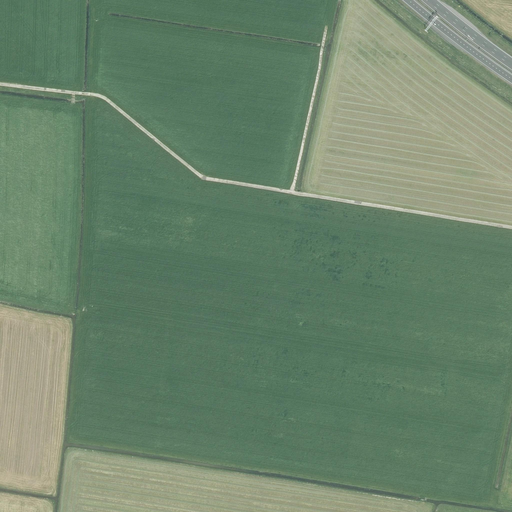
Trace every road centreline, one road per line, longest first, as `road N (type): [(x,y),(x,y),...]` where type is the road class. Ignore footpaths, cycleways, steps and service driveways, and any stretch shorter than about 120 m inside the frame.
road 1 (track): [(0,83),(105,98),(202,177),(511,227)]
road 2 (track): [(291,191),(326,25)]
road 3 (trunk): [(407,0),(511,79)]
